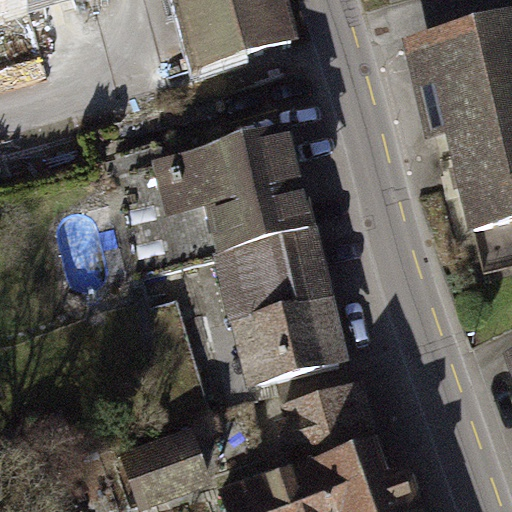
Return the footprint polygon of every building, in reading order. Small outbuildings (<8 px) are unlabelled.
[(0,0),(0,17),(64,0),(0,0)] [(250,0),(141,0),(159,75),(262,51),(250,0)] [(511,14),(392,44),(438,239),(511,223),(511,14)] [(270,133),(138,170),(152,219),(182,211),(234,398),(337,369),(270,133)] [(511,345),(479,357),(511,446),(511,345)] [(403,511),(358,379),(258,414),(278,472),(202,498),(207,511),(403,511)] [(164,436),(92,461),(110,511),(120,511),(183,490),(164,436)]
